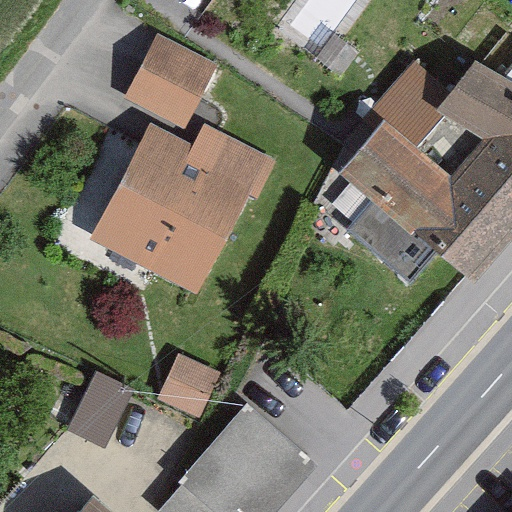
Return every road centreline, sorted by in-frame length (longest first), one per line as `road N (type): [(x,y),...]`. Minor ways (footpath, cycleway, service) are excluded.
road 1 (secondary): [(511,365),(382,511)]
road 2 (residential): [(0,107),(79,0)]
